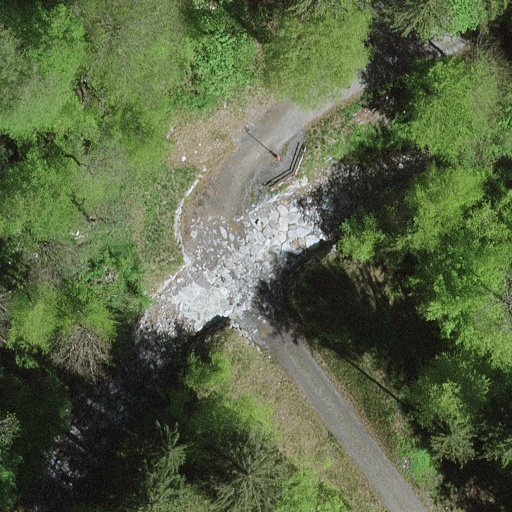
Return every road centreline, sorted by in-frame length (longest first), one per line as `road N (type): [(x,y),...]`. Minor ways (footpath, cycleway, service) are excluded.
road 1 (track): [(423,511),(268,325)]
road 2 (track): [(502,0),(475,23),(429,43),(396,28),(380,0)]
